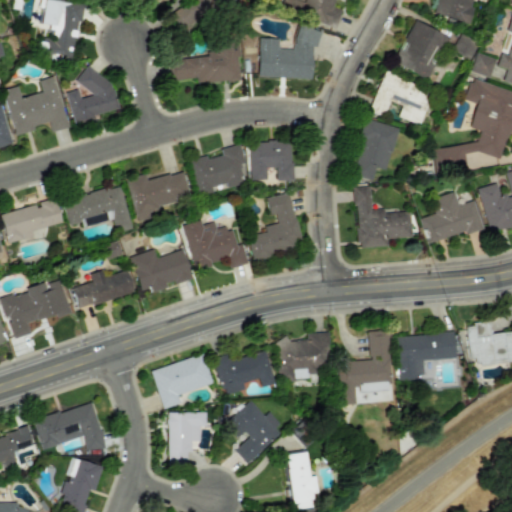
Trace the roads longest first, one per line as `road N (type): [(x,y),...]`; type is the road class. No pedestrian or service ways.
road 1 (tertiary): [(0,389),(271,299),(511,274)]
road 2 (residential): [(0,180),(218,115),(285,106),(335,116)]
road 3 (residential): [(391,0),(354,62),(335,116),(326,212),(339,287)]
road 4 (residential): [(125,511),(142,439),(117,349)]
